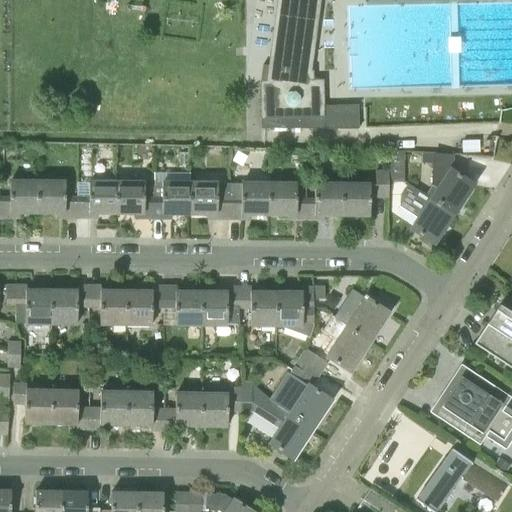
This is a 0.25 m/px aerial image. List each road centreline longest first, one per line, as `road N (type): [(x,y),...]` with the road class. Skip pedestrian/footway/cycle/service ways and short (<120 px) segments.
road 1 (residential): [(448,294),(370,255),(0,256)]
road 2 (residential): [(0,460),(239,468),(308,504)]
road 3 (residential): [(308,504),(448,294)]
